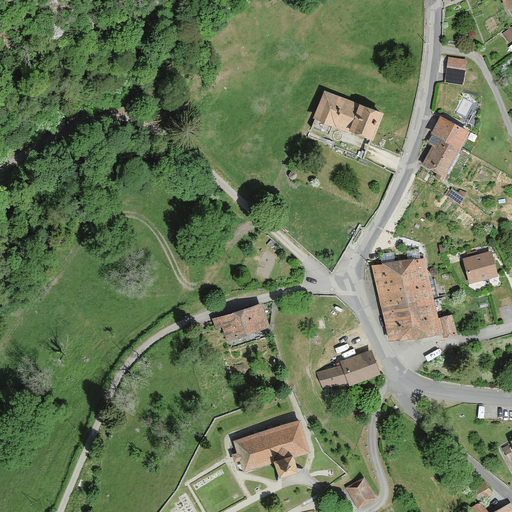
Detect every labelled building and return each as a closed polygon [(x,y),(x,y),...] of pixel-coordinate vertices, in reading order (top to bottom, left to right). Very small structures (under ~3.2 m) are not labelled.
[(511,0),(502,0),(508,10),(511,7),(511,0)] [(510,41),(511,39),(511,26),(503,31),(510,41)] [(446,82),(463,84),(465,59),(448,57),(446,82)] [(351,129),(372,138),(383,113),(360,104),(359,106),(325,91),(314,118),(316,119),(312,128),(327,134),(331,125),(350,133),(351,129)] [(431,134),(432,134),(459,149),(469,131),(441,115),(431,134)] [(436,176),(443,180),(460,150),(459,149),(432,134),(429,140),(434,143),(422,164),(438,172),(436,176)] [(447,196),(459,204),(464,197),(452,189),(447,196)] [(463,259),(469,282),(498,275),(492,251),(463,259)] [(382,308),(434,300),(424,258),(373,265),(382,308)] [(382,308),(393,339),(441,333),(434,300),(382,308)] [(262,305),(214,320),(216,327),(222,325),(227,340),(269,327),(262,305)] [(445,336),(457,333),(451,315),(440,318),(445,336)] [(342,365),(318,373),(323,389),(348,380),(349,384),(380,374),(372,350),(341,360),(342,365)] [(299,420),(234,441),(237,451),(232,452),(234,461),(239,459),(243,471),(275,461),(279,474),(298,468),(294,456),(309,451),(299,420)] [(347,487),(359,508),(375,498),(364,478),(347,487)] [(481,500),(492,492),(484,480),(472,488),(481,500)] [(511,511),(511,506),(510,503),(491,511),(489,511),(480,501),(467,511),(511,511)]
